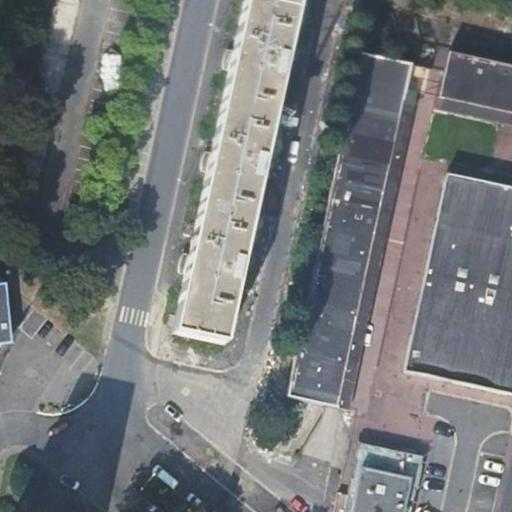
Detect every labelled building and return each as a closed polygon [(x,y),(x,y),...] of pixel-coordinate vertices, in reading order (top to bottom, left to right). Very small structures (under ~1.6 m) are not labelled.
[(84,0),(57,0),(14,204),(39,210),(84,0)] [(297,0),(245,0),(175,332),(224,342),(297,0)] [(511,65),(444,51),(435,98),(511,114),(511,65)] [(427,68),(358,54),(284,399),(335,408),(403,91),(422,95),(427,68)] [(511,394),(511,188),(443,175),(402,372),(511,394)] [(0,346),(8,337),(3,332),(2,320),(7,320),(11,317),(13,314),(14,311),(14,306),(13,303),(9,300),(4,298),(1,298),(0,298),(0,284),(2,280),(0,278),(0,346)] [(347,442),(331,511),(402,511),(415,455),(347,442)]
